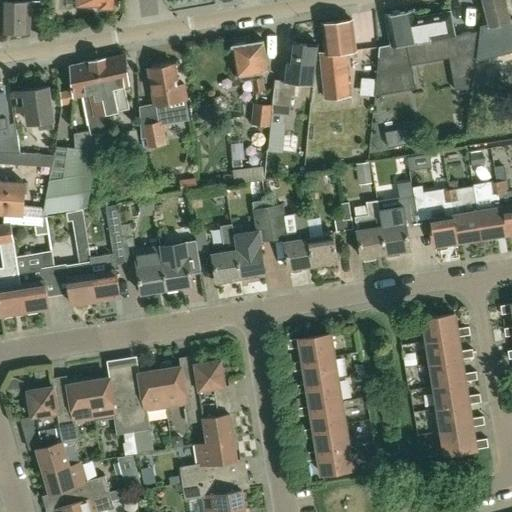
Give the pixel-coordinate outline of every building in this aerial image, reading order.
[(18,0),(0,0),(0,31),(30,32),(30,2),(19,1),(18,0)] [(503,0),(483,0),(488,18),(477,21),(480,31),(478,31),(479,38),(477,39),(476,48),(476,49),(482,48),(483,52),(506,46),(504,38),(511,35),(511,19),(509,20),(503,0)] [(411,65),(427,61),(424,46),(423,42),(420,42),(415,19),(413,10),(399,13),(396,12),(391,13),(389,16),(385,16),(393,55),(378,58),(374,98),(416,89),(411,65)] [(454,34),(450,11),(417,18),(417,19),(415,19),(420,42),(423,42),(453,35),(457,54),(451,55),(451,56),(453,56),(457,75),(452,76),(455,89),(470,88),(470,87),(474,49),(476,48),(477,39),(477,38),(475,38),(476,30),(476,29),(454,34)] [(344,52),(356,51),(351,20),(321,24),(325,53),(320,54),(327,100),(350,97),(344,52)] [(313,84),(317,44),(314,44),(314,40),(296,38),(295,42),(293,42),(291,62),(286,62),(284,88),(274,87),(272,105),(271,114),(290,116),(292,95),(294,95),(295,82),(313,84)] [(252,74),(255,92),(265,90),(261,72),(268,71),(262,40),(231,46),(237,76),(252,74)] [(128,85),(125,54),(98,60),(106,113),(117,111),(128,109),(124,85),(128,85)] [(106,113),(98,60),(71,65),(74,97),(84,95),(91,130),(76,133),(77,149),(67,147),(63,178),(49,181),(44,208),(43,214),(87,208),(98,134),(110,131),(106,113)] [(190,119),(183,83),(178,84),(174,64),(148,69),(155,105),(139,108),(138,122),(156,119),(157,125),(190,119)] [(485,66),(474,65),(472,83),(483,84),(485,66)] [(49,87),(23,91),(23,92),(15,93),(18,111),(26,109),(28,122),(38,121),(39,128),(54,126),(52,118),(54,118),(49,87)] [(8,125),(3,93),(0,93),(0,151),(20,152),(18,140),(4,139),(2,126),(8,125)] [(226,105),(227,102),(226,99),(223,97),(220,96),(217,97),(214,99),(214,102),(215,106),(217,108),(220,109),(223,108),(226,105)] [(271,114),(272,105),(254,104),(252,124),(270,126),(271,114)] [(157,125),(156,119),(138,122),(143,148),(161,145),(157,125)] [(412,143),(410,130),(391,134),(393,146),(412,143)] [(300,151),(285,149),(283,164),(289,165),(289,171),(303,172),(305,158),(299,158),(300,151)] [(54,155),(20,152),(0,151),(0,163),(51,167),(54,155)] [(370,173),(368,163),(355,165),(357,175),(370,173)] [(264,180),(263,166),(232,170),(234,183),(264,180)] [(511,194),(511,191),(508,191),(504,167),(495,169),(497,181),(501,206),(505,233),(511,231),(511,194)] [(0,212),(21,214),(20,225),(35,226),(42,226),(43,218),(43,214),(44,208),(23,206),(24,183),(0,181),(0,212)] [(482,237),(505,233),(501,206),(497,181),(486,183),(488,194),(486,194),(488,208),(478,210),(482,237)] [(482,237),(478,210),(474,185),(460,187),(450,189),(454,214),(459,240),(482,237)] [(459,240),(454,214),(450,189),(437,191),(441,216),(430,218),(434,244),(459,240)] [(429,212),(426,194),(414,196),(414,199),(403,201),(405,216),(429,212)] [(264,200),(253,202),(254,208),(265,206),(264,200)] [(386,252),(381,226),(377,200),(368,201),(371,217),(355,219),(361,257),(362,257),(362,256),(364,256),(364,260),(375,258),(374,254),(386,252)] [(130,221),(127,201),(118,203),(122,222),(130,221)] [(344,228),(352,227),(348,203),(341,204),(343,219),(344,228)] [(304,266),(313,264),(309,237),(304,212),(296,213),(297,219),(284,221),(281,204),(267,206),(272,238),(283,236),(288,269),(290,269),(293,272),(302,271),(304,266)] [(272,238),(267,206),(265,206),(254,208),(257,230),(234,234),(241,276),(264,272),(264,273),(266,273),(260,240),(272,238)] [(95,299),(91,272),(93,272),(91,262),(90,256),(82,210),(67,212),(68,221),(74,220),(81,264),(66,266),(67,276),(66,276),(71,304),(73,304),(72,303),(95,299)] [(50,234),(47,218),(43,218),(42,226),(35,226),(37,236),(50,234)] [(336,229),(344,228),(343,219),(335,220),(336,229)] [(411,249),(406,220),(405,221),(405,222),(381,226),(386,252),(409,248),(409,250),(411,249)] [(18,271),(16,256),(19,255),(16,239),(13,222),(0,224),(0,245),(4,267),(0,267),(0,316),(1,316),(1,315),(24,311),(18,271)] [(121,232),(126,263),(135,261),(136,261),(135,253),(130,223),(120,225),(121,232)] [(241,276),(234,234),(232,224),(221,226),(225,251),(214,253),(214,252),(212,252),(217,281),(218,281),(218,279),(241,276)] [(194,230),(197,250),(209,249),(206,228),(194,229),(194,230)] [(121,232),(109,234),(112,253),(114,264),(115,264),(126,263),(121,232)] [(338,261),(335,240),(333,232),(332,232),(332,234),(309,237),(313,264),(336,260),(337,261),(338,261)] [(135,261),(140,293),(142,293),(142,292),(166,288),(162,260),(163,260),(161,249),(135,253),(136,261),(135,261)] [(55,266),(53,251),(40,253),(42,269),(47,268),(48,276),(56,275),(55,266)] [(118,297),(120,296),(115,264),(114,264),(112,253),(90,256),(91,262),(93,272),(91,272),(95,299),(118,296),(118,297)] [(186,255),(187,256),(163,260),(162,260),(166,288),(191,284),(191,285),(193,285),(188,255),(186,255)] [(63,265),(55,266),(56,275),(64,274),(63,265)] [(50,308),(45,280),(35,282),(33,272),(30,270),(18,271),(24,311),(48,307),(48,308),(50,308)] [(511,303),(500,305),(502,313),(511,311),(511,303)] [(426,342),(457,337),(471,334),(469,326),(456,328),(454,313),(422,318),(426,342)] [(303,361),(334,356),(330,333),(287,340),(289,348),(300,347),(303,361)] [(430,364),(461,359),(474,357),(473,349),(460,351),(457,337),(426,342),(430,364)] [(306,384),(338,378),(334,356),(303,361),(291,363),(292,371),(304,369),(306,384)] [(222,359),(195,363),(197,374),(198,374),(202,403),(217,400),(215,387),(226,385),(222,359)] [(464,381),(478,379),(476,371),(463,373),(461,359),(430,364),(433,386),(464,381)] [(198,374),(197,374),(182,376),(181,365),(160,368),(166,407),(185,404),(188,423),(204,420),(205,420),(202,403),(198,374)] [(166,407),(160,368),(139,372),(141,383),(126,385),(134,431),(150,429),(147,410),(166,407)] [(18,395),(24,382),(13,377),(6,390),(18,395)] [(134,431),(126,385),(111,388),(110,377),(89,380),(95,418),(114,415),(117,434),(134,431)] [(310,406),(342,401),(338,378),(306,384),(295,385),(296,393),(308,391),(310,406)] [(95,418),(89,380),(68,383),(70,394),(55,397),(60,426),(62,441),(63,443),(79,440),(76,421),(95,418)] [(480,393),(467,395),(464,381),(433,386),(437,409),(468,404),(481,401),(480,393)] [(60,426),(55,397),(54,386),(27,390),(32,416),(42,415),(44,428),(60,426)] [(234,438),(230,412),(220,414),(217,400),(202,403),(205,420),(204,420),(207,442),(234,438)] [(314,428),(345,423),(342,401),(310,406),(298,408),(300,416),(311,414),(314,428)] [(441,432),(472,426),(485,424),(483,416),(470,418),(468,404),(437,409),(441,432)] [(317,451),(349,446),(345,423),(314,428),(302,430),(303,438),(315,436),(317,451)] [(70,465),(63,443),(62,441),(60,426),(44,428),(47,445),(37,448),(44,473),(70,466),(70,465)] [(487,438),(474,440),(472,426),(441,432),(444,453),(488,446),(487,438)] [(150,429),(134,431),(135,442),(137,453),(154,450),(150,429)] [(183,446),(182,439),(178,436),(170,437),(172,447),(183,446)] [(238,459),(234,438),(207,442),(196,444),(199,463),(180,466),(181,475),(183,483),(229,475),(227,460),(238,459)] [(321,474),(353,469),(349,446),(317,451),(306,452),(307,460),(318,459),(321,474)] [(110,491),(105,475),(87,481),(81,462),(70,465),(70,466),(44,473),(50,493),(60,490),(65,505),(110,491)] [(141,483),(137,468),(122,473),(127,487),(141,483)] [(181,475),(169,477),(170,485),(183,483),(181,475)] [(229,511),(246,509),(243,489),(232,490),(229,475),(183,483),(185,500),(204,497),(206,511),(229,511)] [(126,497),(124,488),(110,491),(113,500),(126,497)] [(107,511),(107,510),(115,508),(110,491),(65,505),(66,511),(107,511)]
